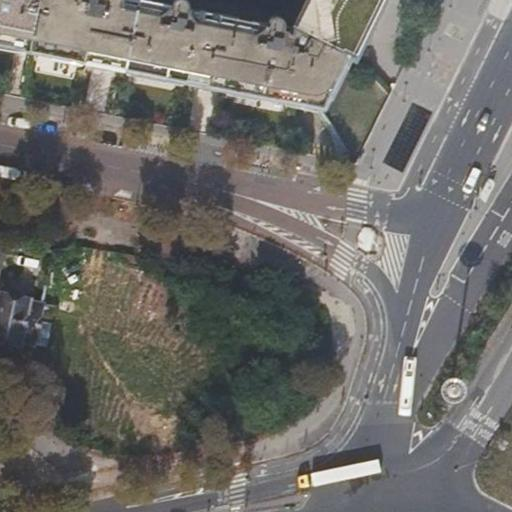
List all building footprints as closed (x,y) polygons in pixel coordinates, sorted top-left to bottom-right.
[(0,0),(0,42),(30,48),(39,0),(0,0)] [(322,106),(349,53),(293,26),(290,31),(283,29),(284,25),(283,21),(280,18),(276,17),(271,18),(267,21),(267,25),(187,9),(188,6),(187,2),(184,0),(173,0),(171,3),(171,5),(141,0),(39,0),(30,48),(322,106)] [(304,0),(292,25),(293,26),(349,53),(354,56),(381,0),(304,0)] [(44,303),(0,293),(0,344),(22,349),(23,346),(36,349),(39,335),(40,335),(44,317),(43,317),(45,307),(46,303),(44,303)] [(0,463),(4,455),(16,448),(12,441),(5,445),(0,447),(0,463)]
